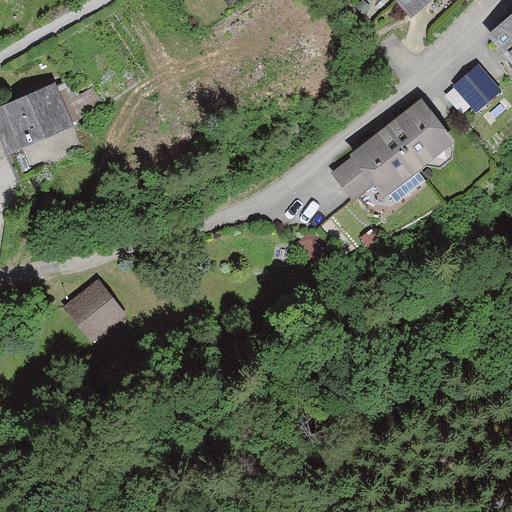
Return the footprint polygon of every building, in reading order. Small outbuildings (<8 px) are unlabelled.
[(398,0),(411,15),(429,0),(398,0)] [(511,13),(480,40),(511,79),(511,13)] [(454,87),(477,114),(501,94),(479,67),(454,87)] [(0,109),(0,137),(8,159),(76,135),(59,88),(0,109)] [(421,102),(386,128),(419,170),(453,144),(421,102)] [(386,128),(352,155),(384,196),(419,170),(386,128)] [(63,314),(96,352),(129,323),(96,285),(63,314)]
